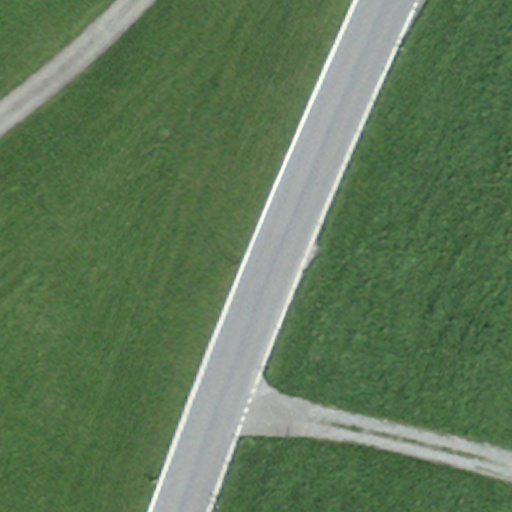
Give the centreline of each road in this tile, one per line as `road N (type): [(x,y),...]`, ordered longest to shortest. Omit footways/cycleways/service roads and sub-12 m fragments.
road 1 (tertiary): [(389,0),(332,118),(179,511)]
road 2 (track): [(122,0),(0,105)]
